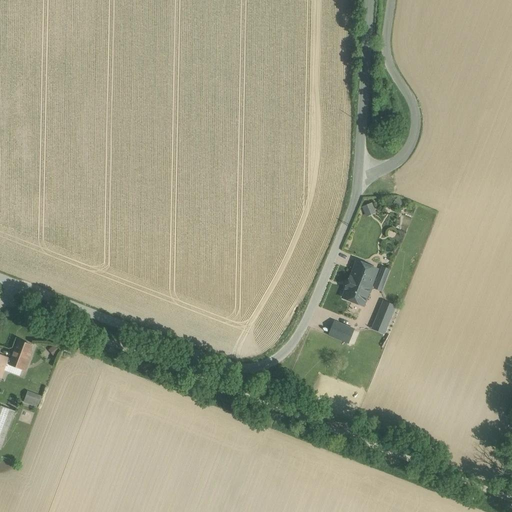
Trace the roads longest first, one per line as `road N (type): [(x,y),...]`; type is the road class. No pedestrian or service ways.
road 1 (unclassified): [(511,502),(0,299)]
road 2 (unclassified): [(357,177),(352,209),(294,342),(258,367),(200,356),(6,282)]
road 3 (unclassified): [(357,177),(406,154),(416,131),(389,59),(391,0)]
road 4 (unclassified): [(369,0),(357,177)]
